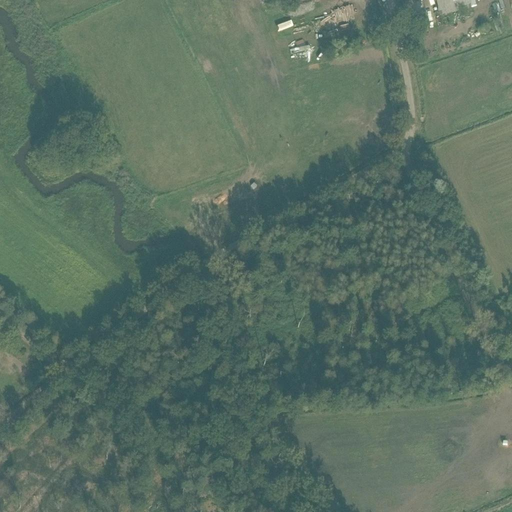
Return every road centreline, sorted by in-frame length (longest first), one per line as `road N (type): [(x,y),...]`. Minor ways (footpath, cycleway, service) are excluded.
road 1 (track): [(77,368),(208,262),(403,148)]
road 2 (unclassified): [(403,148),(410,98),(389,0)]
